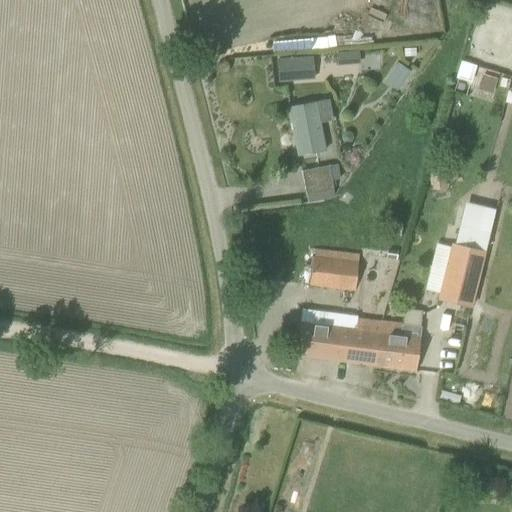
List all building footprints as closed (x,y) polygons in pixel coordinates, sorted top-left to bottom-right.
[(337,67),(360,64),(359,52),(335,54),(337,67)] [(286,82),(285,64),(313,62),(312,58),(277,60),(278,82),(286,82)] [(403,82),(410,72),(398,63),(391,73),(403,82)] [(492,95),(497,79),(482,75),(478,90),(492,95)] [(298,156),(318,152),(325,151),(320,122),(332,120),(328,100),(289,108),(298,156)] [(319,165),(334,162),(332,151),(317,154),(319,165)] [(305,195),(325,191),(332,190),(328,166),(301,171),(305,195)] [(444,172),(428,175),(431,190),(446,188),(444,172)] [(437,240),(425,290),(438,294),(437,300),(471,308),(485,252),(481,251),(485,237),(487,238),(492,217),(464,210),(460,227),(455,245),(451,244),(437,240)] [(355,290),(359,256),(315,250),(314,257),(312,257),(309,285),(355,290)] [(296,356),(373,365),(378,321),(356,318),(355,331),(300,323),(296,356)] [(415,371),(419,337),(421,326),(378,321),(373,365),(415,371)] [(441,390),(438,399),(458,406),(461,397),(441,390)]
